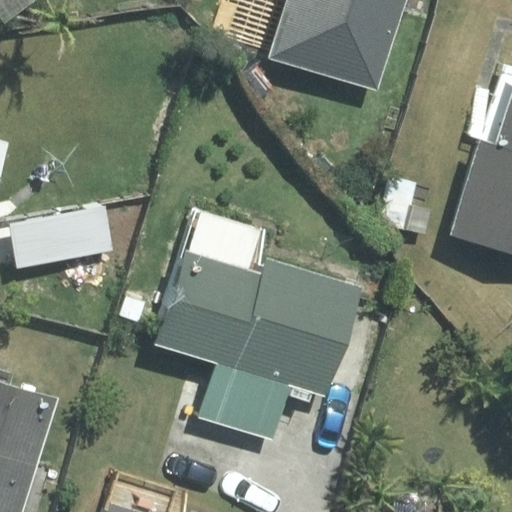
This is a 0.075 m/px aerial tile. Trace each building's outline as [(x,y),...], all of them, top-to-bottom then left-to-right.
[(408,0),(281,0),(267,44),(381,82),(408,0)] [(511,46),(509,46),(453,220),(511,239),(511,46)] [(0,161),(12,128),(0,124),(0,161)] [(364,277),(258,239),(267,215),(199,190),(146,335),(213,359),(195,409),(270,436),(292,377),(324,389),(364,277)] [(110,201),(10,212),(15,258),(115,248),(110,201)] [(22,511),(64,380),(0,359),(0,511),(22,511)] [(247,511),(115,467),(99,511),(247,511)]
